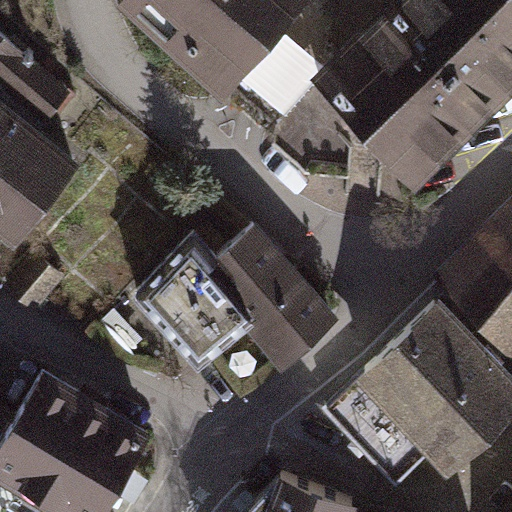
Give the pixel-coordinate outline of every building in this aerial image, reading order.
[(116,0),(110,7),(212,98),(300,9),(307,0),(116,0)] [(511,0),(385,0),(340,44),(315,67),(404,159),(419,173),(511,81),(511,0)] [(0,28),(0,229),(18,244),(86,158),(47,128),(78,91),(0,28)] [(511,197),(444,266),(511,333),(511,197)] [(218,255),(195,228),(134,289),(197,359),(246,320),(279,360),(334,311),(257,222),(218,255)] [(511,409),(511,380),(429,300),(320,411),(399,488),(436,450),(455,468),(511,409)] [(93,511),(143,428),(41,367),(0,435),(0,511),(93,511)] [(354,511),(357,507),(277,475),(244,511),(354,511)] [(358,511),(399,511),(360,503),(358,511)]
